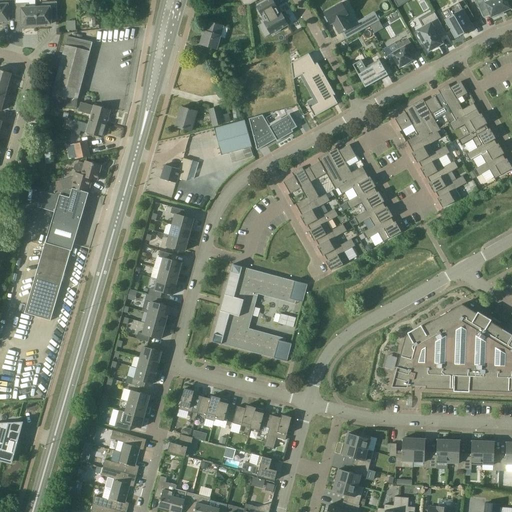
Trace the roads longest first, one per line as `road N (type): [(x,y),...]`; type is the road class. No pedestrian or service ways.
road 1 (primary): [(32,511),(141,138)]
road 2 (unclassified): [(310,403),(324,360),(346,334),(456,274)]
road 3 (residential): [(310,403),(381,423),(511,427)]
road 4 (unclassified): [(0,197),(32,80),(23,60),(0,53)]
road 5 (primary): [(141,138),(186,0)]
road 6 (primary): [(166,0),(141,138)]
road 7 (unclassified): [(310,403),(175,368)]
road 8 (residential): [(362,113),(298,0)]
road 9 (unclassified): [(175,368),(205,251)]
